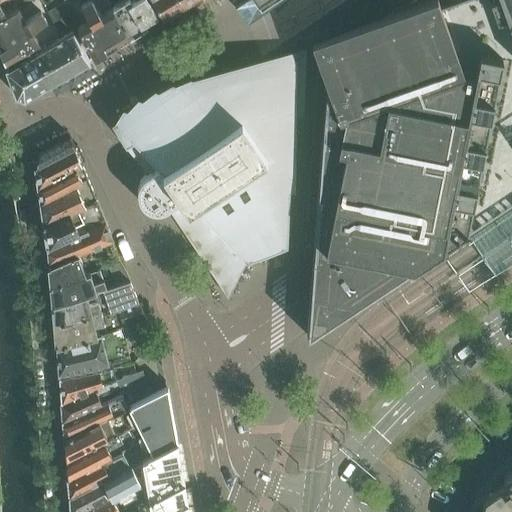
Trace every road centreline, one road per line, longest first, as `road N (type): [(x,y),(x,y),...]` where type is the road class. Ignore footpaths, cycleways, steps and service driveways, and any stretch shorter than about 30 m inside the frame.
road 1 (residential): [(223,436),(197,326),(87,135),(65,120),(14,129)]
road 2 (residential): [(52,511),(14,129)]
road 3 (secondary): [(511,321),(410,404),(354,466),(332,505)]
road 4 (secondary): [(398,511),(445,440),(511,377)]
road 5 (residential): [(332,505),(256,475),(223,436)]
